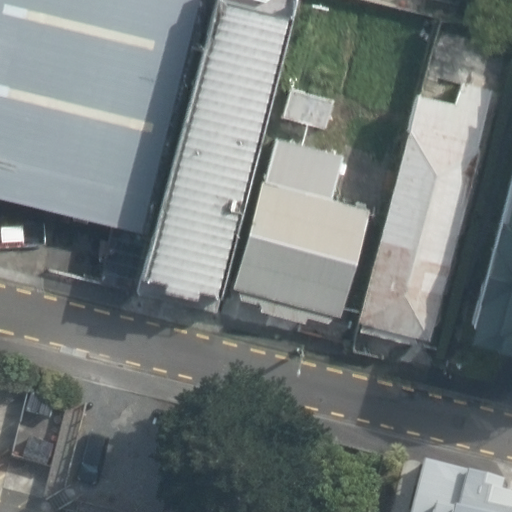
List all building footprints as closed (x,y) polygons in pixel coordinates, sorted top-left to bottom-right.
[(172,0),(0,0),(0,201),(115,227),(172,0)] [(198,0),(123,291),(214,308),(290,10),(290,0),(198,0)] [(366,0),(398,9),(400,0),(366,0)] [(487,104),(398,88),(343,325),(432,345),(487,104)] [(511,129),(472,313),(511,326),(511,129)] [(335,154),(269,137),(221,294),(330,321),(355,206),(323,196),(335,154)] [(453,467),(413,489),(407,511),(511,511),(511,506),(496,502),(502,479),(453,467)]
